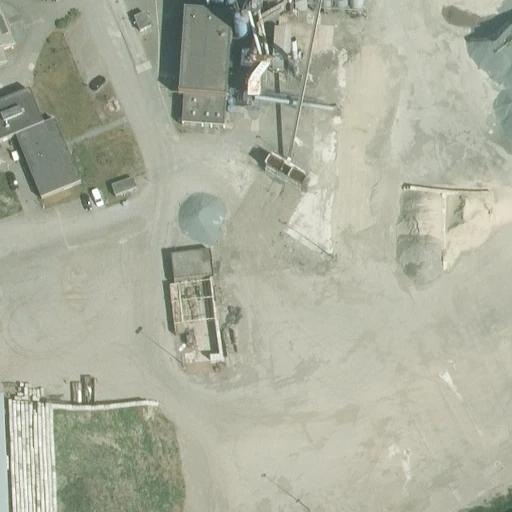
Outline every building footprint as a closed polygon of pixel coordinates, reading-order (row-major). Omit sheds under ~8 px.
[(0,66),(7,63),(2,51),(14,46),(0,11),(0,66)] [(223,128),(233,16),(184,12),(177,94),(183,95),(181,125),(223,128)] [(139,32),(150,28),(145,14),(134,19),(139,32)] [(351,35),(349,15),(334,16),(336,36),(351,35)] [(44,127),(30,92),(0,104),(0,144),(16,138),(42,200),(81,184),(56,122),(44,127)] [(213,277),(210,251),(170,256),(173,282),(213,277)] [(468,433),(494,482),(511,472),(511,295),(472,316),(481,333),(511,337),(511,363),(509,365),(504,373),(499,402),(495,399),(493,414),(482,419),(511,424),(511,426),(482,442),(468,433)] [(184,370),(204,369),(203,345),(196,345),(196,332),(177,332),(177,343),(185,343),(185,354),(183,354),(184,370)] [(0,511),(8,511),(3,399),(0,398),(0,511)]
